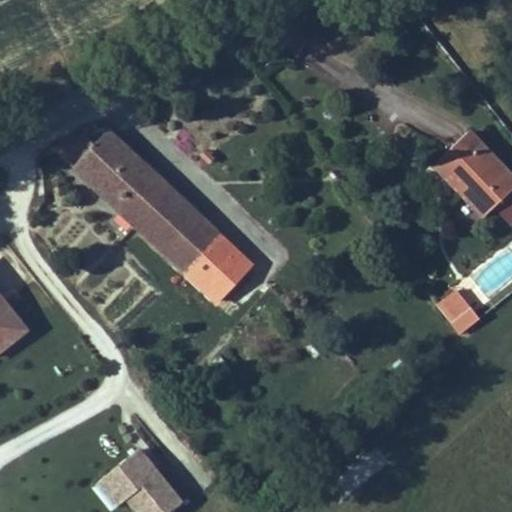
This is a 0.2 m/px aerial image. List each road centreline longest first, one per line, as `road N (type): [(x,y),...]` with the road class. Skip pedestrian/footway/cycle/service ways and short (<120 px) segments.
road 1 (residential): [(0,454),(101,397),(114,364),(18,233),(19,170),(6,137)]
road 2 (secondary): [(6,137),(290,0)]
